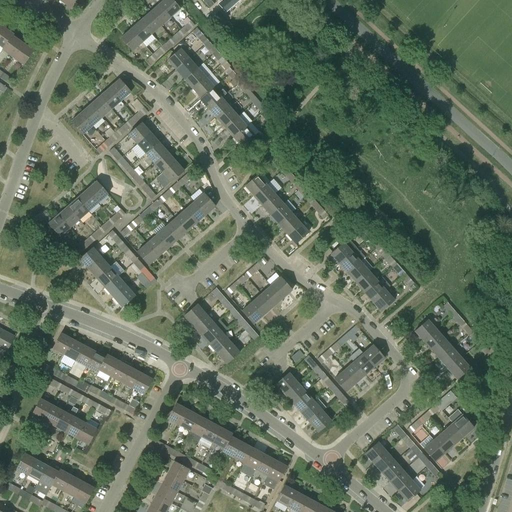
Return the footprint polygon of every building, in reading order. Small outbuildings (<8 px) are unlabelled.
[(75,0),(60,0),(60,1),(70,8),(75,0)] [(172,0),(163,0),(158,4),(170,17),(180,9),(172,0)] [(238,0),(224,0),(219,4),(226,12),(238,0)] [(170,17),(158,4),(149,13),(160,26),(170,17)] [(229,16),(222,9),(217,13),(225,20),(227,18),(229,16)] [(160,26),(149,13),(139,21),(151,34),(160,26)] [(151,34),(139,21),(130,30),(141,43),(151,34)] [(191,22),(182,30),(186,34),(195,26),(191,22)] [(3,27),(0,31),(0,46),(3,48),(13,36),(14,35),(3,27)] [(132,51),(141,43),(130,30),(120,38),(132,51)] [(177,42),(186,34),(182,30),(173,37),(177,42)] [(196,36),(203,45),(208,41),(200,32),(196,36)] [(13,57),(23,43),(13,36),(3,48),(2,50),(13,57)] [(168,50),(177,42),(173,37),(164,45),(168,50)] [(212,54),(216,50),(208,41),(203,45),(212,54)] [(33,51),(23,43),(13,57),(23,65),(33,51)] [(159,57),(168,50),(164,45),(155,53),(159,57)] [(167,60),(175,69),(189,58),(181,48),(167,60)] [(220,64),(224,60),(216,50),(212,54),(220,64)] [(150,65),(159,57),(155,53),(147,61),(150,65)] [(197,67),(189,58),(175,69),(184,79),(197,67)] [(230,67),(224,60),(220,64),(226,71),(225,72),(228,75),(232,71),(229,68),(230,67)] [(206,76),(197,67),(184,79),(192,88),(206,76)] [(233,87),(240,81),(232,71),(228,75),(232,80),(229,83),(233,87)] [(13,81),(4,75),(1,79),(9,85),(13,81)] [(214,86),(206,76),(192,88),(201,98),(213,87),(214,86)] [(119,79),(109,88),(121,102),(131,93),(122,83),(119,79)] [(244,94),(249,90),(240,81),(233,87),(234,88),(237,85),(244,94)] [(218,93),(213,87),(201,98),(199,99),(208,109),(222,97),(226,93),(223,89),(218,93)] [(121,102),(109,88),(99,97),(111,110),(121,102)] [(249,90),(244,94),(253,104),(257,100),(249,90)] [(111,110),(99,97),(90,105),(102,119),(111,110)] [(230,107),(222,97),(208,109),(217,119),(230,107)] [(257,100),(253,104),(261,113),(265,109),(257,100)] [(102,119),(90,105),(80,114),(92,127),(102,119)] [(238,116),(230,107),(217,119),(225,128),(238,116)] [(144,108),(134,117),(138,122),(148,113),(144,108)] [(274,119),(265,109),(261,113),(270,123),(274,119)] [(83,135),(92,127),(80,114),(71,122),(83,135)] [(247,125),(238,116),(225,128),(233,138),(247,125)] [(134,117),(125,125),(129,130),(138,122),(134,117)] [(128,135),(137,145),(151,133),(142,123),(128,135)] [(125,125),(115,134),(119,138),(129,130),(125,125)] [(255,135),(247,125),(233,138),(232,139),(240,148),(241,147),(242,147),(255,135)] [(151,133),(137,145),(146,155),(159,143),(151,133)] [(115,134),(106,142),(110,147),(119,138),(115,134)] [(106,142),(96,151),(100,155),(110,147),(106,142)] [(159,143),(146,155),(154,164),(168,152),(159,143)] [(109,152),(118,162),(122,158),(114,149),(109,152)] [(168,152),(154,164),(163,174),(176,162),(168,152)] [(131,168),(136,163),(130,157),(125,161),(122,158),(118,162),(126,172),(131,168)] [(272,162),(281,172),(286,168),(277,158),(272,162)] [(176,162),(163,174),(158,178),(166,186),(170,182),(171,183),(184,171),(176,162)] [(139,177),(131,168),(126,172),(134,181),(139,177)] [(294,177),(286,168),(281,172),(289,181),(294,177)] [(186,175),(177,184),(181,188),(190,180),(186,175)] [(245,187),(253,196),(267,184),(258,175),(245,187)] [(147,187),(139,177),(134,181),(143,191),(147,187)] [(302,187),(294,177),(289,181),(298,191),(302,187)] [(96,181),(86,190),(98,204),(108,195),(96,181)] [(171,196),(181,188),(177,184),(167,192),(171,196)] [(267,184),(253,196),(261,205),(275,193),(267,184)] [(156,197),(147,187),(143,191),(151,201),(156,197)] [(311,196),(302,187),(298,191),(306,200),(311,196)] [(86,190),(77,198),(89,212),(98,204),(86,190)] [(162,205),(171,196),(167,192),(158,200),(162,205)] [(275,193),(261,205),(270,215),(284,203),(275,193)] [(204,194),(193,203),(205,216),(216,207),(204,194)] [(319,206),(311,196),(306,200),(315,210),(319,206)] [(79,220),(89,212),(77,198),(67,207),(79,220)] [(152,213),(162,205),(158,200),(148,209),(152,213)] [(184,211),(195,225),(205,216),(193,203),(184,211)] [(284,203),(270,215),(278,224),(292,212),(284,203)] [(328,216),(319,206),(315,210),(323,220),(328,216)] [(69,229),(79,220),(67,207),(57,215),(69,229)] [(143,222),(152,213),(148,209),(139,217),(143,222)] [(121,211),(111,219),(115,223),(125,215),(121,211)] [(195,225),(184,211),(174,220),(186,233),(195,225)] [(287,234),(300,222),(292,212),(278,224),(287,234)] [(60,237),(69,229),(57,215),(48,224),(60,237)] [(134,230),(143,222),(139,217),(130,225),(134,230)] [(105,232),(115,223),(111,219),(102,227),(105,232)] [(186,233),(174,220),(165,227),(177,241),(186,233)] [(309,232),(300,222),(287,234),(296,244),(309,232)] [(177,241),(165,227),(162,224),(152,232),(156,236),(168,249),(177,241)] [(124,238),(134,230),(130,225),(120,234),(124,238)] [(367,240),(367,239),(371,235),(363,226),(358,230),(362,235),(359,237),(363,243),(367,240)] [(96,240),(105,232),(102,227),(92,236),(96,240)] [(108,235),(116,245),(121,241),(112,231),(108,235)] [(367,239),(367,240),(375,249),(380,245),(371,235),(367,239)] [(86,248),(96,240),(92,236),(83,244),(86,248)] [(168,249),(156,236),(146,244),(158,258),(168,249)] [(129,250),(121,241),(116,245),(125,254),(129,250)] [(331,254),(339,264),(352,252),(344,243),(331,254)] [(77,257),(86,248),(83,244),(73,253),(77,257)] [(149,266),(158,258),(146,244),(137,253),(149,266)] [(380,245),(375,249),(384,259),(388,255),(380,245)] [(80,260),(88,270),(101,258),(92,249),(80,260)] [(138,260),(129,250),(125,254),(133,264),(138,260)] [(352,252),(339,264),(348,273),(361,262),(352,252)] [(388,255),(384,259),(392,268),(397,264),(388,255)] [(101,258),(88,270),(96,279),(109,267),(101,258)] [(263,258),(253,267),(257,272),(267,263),(263,258)] [(146,269),(138,260),(133,264),(141,273),(146,269)] [(109,267),(96,279),(105,288),(118,277),(124,272),(116,262),(109,267)] [(361,262),(348,273),(356,283),(369,272),(361,262)] [(397,264),(392,268),(400,278),(405,274),(397,264)] [(243,276),(247,280),(257,272),(253,267),(243,276)] [(155,279),(146,269),(141,273),(150,283),(155,279)] [(369,272),(356,283),(365,293),(378,281),(369,272)] [(413,284),(405,274),(400,278),(409,288),(413,284)] [(237,288),(247,280),(243,276),(234,284),(237,288)] [(118,277),(105,288),(113,298),(126,286),(118,277)] [(280,277),(270,286),(281,300),(292,290),(280,277)] [(378,281),(365,293),(373,302),(386,290),(378,281)] [(228,297),(237,288),(234,284),(224,292),(228,297)] [(135,296),(126,286),(113,298),(122,307),(135,296)] [(281,300),(270,286),(260,295),(272,308),(281,300)] [(211,293),(220,302),(224,298),(215,289),(211,293)] [(395,300),(386,290),(373,302),(382,312),(395,300)] [(272,308),(260,295),(251,303),(262,317),(272,308)] [(220,302),(228,312),(232,308),(224,298),(220,302)] [(254,324),(262,317),(251,303),(242,311),(254,324)] [(442,307),(451,316),(455,313),(447,303),(442,307)] [(184,316),(193,326),(206,314),(197,305),(193,308),(184,316)] [(228,312),(236,321),(241,318),(232,308),(228,312)] [(451,316),(459,326),(464,322),(455,313),(451,316)] [(206,314),(193,326),(201,336),(214,324),(206,314)] [(236,321),(245,331),(249,327),(241,318),(236,321)] [(414,332),(423,342),(436,330),(428,320),(414,332)] [(459,326),(468,336),(472,332),(464,322),(459,326)] [(214,324),(201,336),(210,345),(223,334),(214,324)] [(355,326),(345,335),(349,339),(350,339),(353,343),(357,339),(354,335),(359,331),(355,326)] [(258,337),(249,327),(245,331),(253,341),(258,337)] [(14,336),(1,330),(0,331),(0,349),(5,352),(14,336)] [(436,330),(423,342),(431,351),(445,339),(436,330)] [(468,336),(476,345),(480,341),(472,332),(468,336)] [(61,333),(52,349),(64,355),(72,339),(61,333)] [(223,334),(210,345),(218,355),(231,343),(223,334)] [(336,343),(340,347),(349,339),(345,335),(336,343)] [(75,361),(83,345),(72,339),(64,355),(75,361)] [(445,339),(431,351),(440,361),(453,349),(445,339)] [(489,351),(480,341),(476,345),(485,355),(489,351)] [(239,352),(231,343),(218,355),(226,364),(239,352)] [(326,351),(330,355),(340,347),(336,343),(326,351)] [(86,367),(94,351),(83,345),(75,361),(86,367)] [(373,345),(363,353),(375,367),(384,358),(373,345)] [(453,349),(440,361),(448,370),(462,359),(453,349)] [(99,370),(105,357),(94,351),(86,367),(97,373),(99,370)] [(299,351),(291,357),(295,362),(303,356),(299,351)] [(320,364),(330,355),(326,351),(317,359),(320,364)] [(353,362),(365,375),(375,367),(363,353),(353,362)] [(105,357),(99,370),(110,377),(119,361),(107,355),(105,357)] [(304,360),(312,370),(317,366),(308,356),(304,360)] [(470,368),(462,359),(448,370),(456,380),(470,368)] [(119,361),(110,377),(121,383),(130,367),(119,361)] [(344,370),(355,384),(365,375),(353,362),(344,370)] [(41,369),(52,375),(55,370),(44,364),(41,369)] [(325,375),(317,366),(312,370),(320,379),(325,375)] [(130,367),(121,383),(132,389),(141,373),(130,367)] [(66,376),(55,370),(52,375),(63,381),(66,376)] [(345,393),(355,384),(344,370),(334,379),(345,393)] [(144,395),(152,379),(141,373),(132,389),(144,395)] [(275,385),(284,395),(297,383),(288,373),(286,375),(277,383),(276,384),(275,385)] [(333,385),(325,375),(320,379),(329,389),(333,385)] [(77,382),(66,376),(63,381),(75,387),(77,382)] [(54,388),(57,383),(51,379),(48,385),(54,388)] [(86,393),(87,391),(89,388),(77,382),(75,387),(86,393)] [(297,383),(284,395),(292,404),(305,392),(297,383)] [(62,385),(59,391),(66,394),(68,389),(62,385)] [(342,394),(333,385),(329,389),(337,398),(342,394)] [(90,386),(89,388),(87,391),(99,397),(102,392),(90,386)] [(80,395),(74,392),(71,397),(77,400),(80,395)] [(113,398),(102,392),(99,397),(110,403),(113,398)] [(305,392),(292,404),(300,413),(314,402),(305,392)] [(451,403),(455,399),(456,399),(450,392),(449,393),(445,396),(435,405),(439,409),(441,411),(451,403)] [(350,404),(342,394),(337,398),(346,408),(350,404)] [(91,401),(85,398),(82,403),(89,407),(91,401)] [(124,404),(113,398),(110,403),(121,409),(124,404)] [(32,414),(43,420),(52,405),(40,399),(32,414)] [(314,402),(300,413),(309,423),(322,411),(314,402)] [(121,409),(133,415),(136,410),(124,404),(121,409)] [(167,419),(178,425),(187,410),(175,404),(167,419)] [(52,405),(43,420),(55,426),(63,411),(52,405)] [(435,405),(426,413),(430,417),(439,409),(435,405)] [(107,410),(101,406),(98,411),(104,415),(107,410)] [(63,411),(55,426),(66,433),(74,417),(78,410),(73,407),(69,415),(63,411)] [(187,410),(178,425),(189,431),(197,415),(187,410)] [(448,419),(452,423),(464,437),(473,428),(457,410),(448,419)] [(331,421),(322,411),(309,423),(318,433),(331,421)] [(426,413),(416,421),(420,426),(430,417),(426,413)] [(189,431),(190,432),(187,436),(192,439),(198,442),(200,437),(208,422),(197,415),(189,431)] [(74,417),(66,433),(77,439),(85,424),(74,417)] [(411,434),(420,426),(416,421),(407,430),(411,434)] [(208,422),(200,437),(211,443),(219,428),(208,422)] [(464,437),(452,423),(443,432),(454,445),(464,437)] [(96,430),(85,424),(77,439),(88,445),(96,430)] [(393,429),(401,439),(406,435),(397,425),(393,429)] [(215,450),(217,446),(223,449),(231,434),(219,428),(211,443),(212,444),(210,447),(215,450)] [(454,445),(443,432),(433,440),(445,454),(454,445)] [(232,434),(231,434),(223,449),(224,450),(223,452),(233,458),(241,442),(231,437),(232,434)] [(414,445),(406,435),(401,439),(410,448),(414,445)] [(435,462),(445,454),(433,440),(423,449),(435,462)] [(153,446),(164,452),(167,447),(156,441),(153,446)] [(241,442),(233,458),(244,464),(252,448),(241,442)] [(365,454),(373,464),(386,452),(378,442),(365,454)] [(422,454),(414,445),(410,448),(418,458),(422,454)] [(164,452),(175,458),(178,453),(167,447),(164,452)] [(252,448),(244,464),(255,470),(263,454),(252,448)] [(386,452),(373,464),(382,473),(395,462),(386,452)] [(16,469),(28,475),(36,460),(25,453),(16,469)] [(175,458),(186,464),(189,459),(178,453),(175,458)] [(274,460),(263,454),(255,470),(266,476),(274,460)] [(431,464),(422,454),(418,458),(426,467),(431,464)] [(186,464),(197,470),(200,465),(189,459),(186,464)] [(39,482),(47,466),(36,460),(28,475),(39,482)] [(274,460),(266,476),(261,484),(273,491),(286,467),(285,466),(274,460)] [(173,462),(168,473),(183,481),(189,471),(173,462)] [(395,462),(382,473),(390,483),(403,471),(395,462)] [(439,473),(431,464),(426,467),(435,477),(439,473)] [(211,471),(200,465),(197,470),(208,476),(211,471)] [(39,482),(34,490),(45,496),(50,488),(58,472),(47,466),(39,482)] [(52,485),(62,491),(71,475),(60,469),(60,470),(58,472),(50,488),(52,485)] [(403,471),(390,483),(398,492),(411,480),(403,471)] [(183,481),(168,473),(162,484),(177,492),(183,481)] [(71,475),(62,491),(74,497),(82,482),(71,475)] [(213,485),(217,487),(220,482),(208,476),(206,480),(206,481),(213,485)] [(420,490),(411,480),(398,492),(407,502),(420,490)] [(94,488),(82,482),(74,497),(85,504),(94,488)] [(231,488),(220,482),(217,487),(228,493),(231,488)] [(14,493),(17,495),(20,490),(8,483),(6,488),(12,492),(14,493)] [(177,492),(162,484),(156,495),(172,503),(177,492)] [(208,496),(212,488),(204,484),(201,491),(203,492),(203,493),(208,496)] [(31,496),(35,489),(28,485),(24,492),(20,490),(17,495),(19,496),(22,497),(28,501),(31,496)] [(276,501),(287,507),(295,492),(284,486),(276,501)] [(242,494),(231,488),(228,493),(239,499),(242,494)] [(295,492),(287,507),(296,511),(298,511),(306,498),(295,492)] [(208,496),(203,493),(197,503),(202,506),(208,496)] [(253,500),(242,494),(239,499),(250,505),(253,500)] [(167,511),(172,503),(156,495),(150,506),(161,511),(167,511)] [(31,496),(28,501),(30,502),(33,503),(39,507),(41,504),(42,502),(31,496)] [(306,498),(298,511),(312,511),(317,504),(306,498)] [(44,499),(42,502),(41,504),(44,506),(46,507),(52,510),(55,505),(44,499)] [(264,506),(253,500),(250,505),(262,511),(264,506)] [(199,511),(202,506),(197,503),(192,511),(199,511)]
